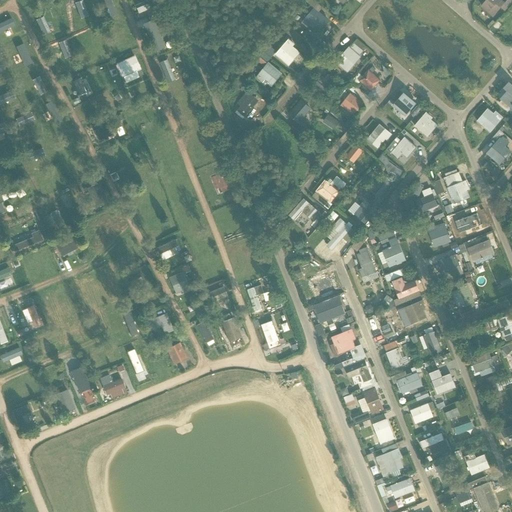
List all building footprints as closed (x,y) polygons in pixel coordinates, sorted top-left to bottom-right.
[(309,26),(317,33),(328,20),(319,12),(323,8),(313,0),(307,0),(306,2),(310,5),(306,10),(310,13),(302,22),(308,27),(309,26)] [(511,2),(509,0),(507,0),(504,3),(500,0),(483,0),(485,1),(481,7),(493,17),(500,8),(505,12),(511,3),(511,2)] [(294,45),(289,40),(275,55),(288,67),(300,54),(293,47),(294,45)] [(347,74),(361,57),(359,56),(363,51),(363,52),(366,49),(356,41),(354,44),(353,44),(350,48),(349,47),(335,63),(347,74)] [(264,52),(271,59),(276,53),(269,46),(264,52)] [(271,87),(282,74),(268,63),(271,59),(264,52),(259,58),(260,58),(257,61),(265,67),(255,79),(264,86),(266,84),(271,87)] [(370,92),(380,81),(372,74),(375,70),(372,68),(369,71),(368,71),(359,82),(370,92)] [(326,98),(335,88),(329,83),(332,79),(327,74),(324,79),(322,77),(313,87),(326,98)] [(343,83),(346,86),(352,79),(349,76),(343,83)] [(511,109),(511,108),(511,85),(509,82),(503,89),(506,92),(500,99),(511,109)] [(245,118),(259,101),(251,95),(250,96),(246,93),(237,104),(240,106),(236,111),(245,118)] [(405,118),(416,104),(404,93),(392,106),(403,116),(405,118)] [(340,106),(353,116),(363,104),(350,94),(340,106)] [(311,110),(301,101),(288,115),(291,118),(289,120),(294,124),(296,123),(301,127),(307,120),(304,117),(311,110)] [(490,134),(503,118),(496,111),(493,114),(487,109),(476,122),(490,134)] [(433,118),(426,113),(414,127),(427,138),(438,125),(432,120),(433,118)] [(334,130),(339,122),(328,115),(323,123),(334,130)] [(99,142),(114,135),(108,123),(93,130),(99,142)] [(301,138),(305,133),(295,124),(290,130),(299,138),(299,137),(301,138)] [(387,140),(392,135),(379,125),(370,136),(371,136),(367,140),(374,146),(377,142),(381,145),(386,139),(387,140)] [(406,159),(416,148),(404,138),(401,141),(396,137),(385,150),(397,160),(401,155),(406,159)] [(499,166),(511,152),(505,147),(509,142),(503,137),(501,139),(500,138),(486,154),(486,155),(484,157),(489,162),(490,161),(497,167),(499,165),(499,166)] [(345,157),(353,163),(363,152),(355,146),(345,157)] [(124,148),(106,155),(111,166),(128,159),(124,148)] [(397,181),(404,173),(383,155),(378,160),(384,166),(388,174),(383,187),(377,192),(383,196),(392,183),(395,181),(395,180),(397,181)] [(112,186),(123,180),(118,171),(107,177),(112,186)] [(453,205),(469,199),(466,191),(469,190),(466,181),(462,182),(458,173),(455,174),(454,171),(445,175),(447,178),(444,179),(453,205)] [(330,204),(346,184),(337,177),(333,182),(330,179),(327,183),(325,181),(312,197),(328,210),(332,205),(330,204)] [(108,203),(98,183),(86,189),(92,201),(89,203),(92,210),(108,203)] [(439,206),(437,206),(430,188),(422,191),(424,198),(414,201),(420,214),(427,211),(432,213),(435,220),(444,217),(439,206)] [(311,218),(317,211),(304,199),(290,215),(295,219),(302,211),(311,218)] [(375,223),(382,215),(376,210),(378,207),(374,204),(372,206),(370,205),(364,200),(359,206),(355,203),(348,211),(353,215),(354,215),(358,218),(358,219),(364,224),(364,223),(368,227),(373,221),(375,223)] [(447,216),(454,214),(451,205),(444,207),(447,216)] [(46,214),(51,229),(65,225),(61,209),(46,214)] [(325,218),(330,214),(325,209),(320,214),(323,217),(324,217),(325,218)] [(327,218),(332,223),(338,216),(333,212),(327,218)] [(332,250),(351,229),(350,228),(352,226),(348,222),(347,224),(341,219),(333,227),(339,232),(327,245),(332,250)] [(433,249),(451,243),(445,224),(435,227),(433,223),(426,225),(433,249)] [(343,239),(349,244),(359,231),(354,227),(343,239)] [(23,240),(15,244),(18,251),(45,239),(40,229),(21,237),(23,240)] [(367,232),(372,245),(376,243),(373,240),(375,239),(371,230),(367,232)] [(351,247),(357,252),(368,237),(362,232),(351,247)] [(71,235),(55,244),(61,257),(78,249),(71,235)] [(402,263),(406,261),(396,238),(388,241),(391,247),(382,251),(382,252),(378,254),(382,265),(387,263),(389,268),(396,265),(397,266),(402,264),(402,263)] [(491,255),(494,254),(489,241),(467,251),(472,263),(477,260),(477,262),(475,263),(477,267),(479,266),(479,267),(494,261),(491,255)] [(0,250),(0,259),(9,256),(6,248),(0,250)] [(364,283),(378,278),(367,248),(359,251),(360,253),(356,255),(361,269),(358,270),(364,283)] [(446,280),(463,274),(455,254),(438,261),(446,280)] [(298,278),(303,276),(300,269),(295,271),(298,278)] [(320,297),(336,290),(329,274),(328,274),(326,270),(317,274),(318,278),(310,281),(313,288),(316,287),(320,297)] [(386,282),(393,280),(391,274),(384,276),(386,282)] [(139,290),(152,283),(148,275),(134,282),(139,290)] [(397,306),(421,296),(415,281),(405,285),(402,278),(391,282),(398,299),(393,301),(395,306),(397,306)] [(458,310),(475,304),(467,283),(457,287),(458,289),(451,292),(458,310)] [(253,311),(263,308),(255,286),(245,289),(253,311)] [(389,309),(395,306),(393,301),(387,295),(381,304),(389,309)] [(320,323),(345,314),(338,296),(314,306),(317,315),(315,315),(317,320),(319,319),(320,323)] [(410,325),(427,318),(419,301),(403,308),(410,325)] [(36,305),(23,310),(30,329),(43,324),(36,305)] [(397,306),(395,306),(389,309),(391,313),(392,312),(393,314),(399,312),(397,306)] [(148,318),(150,327),(169,322),(167,313),(148,318)] [(511,337),(511,335),(511,334),(511,314),(498,320),(497,316),(478,323),(481,332),(484,333),(490,331),(491,332),(492,332),(493,332),(495,331),(496,331),(497,329),(495,324),(496,323),(497,322),(496,321),(497,321),(502,336),(501,337),(502,340),(504,339),(505,342),(511,339),(511,337)] [(0,316),(0,340),(1,340),(3,343),(10,340),(0,316)] [(226,341),(238,336),(232,320),(220,325),(226,341)] [(203,343),(212,338),(204,321),(194,325),(203,343)] [(315,326),(319,336),(325,334),(321,324),(315,326)] [(430,356),(442,351),(435,332),(433,332),(432,328),(424,331),(424,332),(419,334),(420,337),(419,338),(424,350),(427,349),(428,351),(425,353),(426,356),(429,354),(430,356)] [(361,345),(355,347),(353,341),(356,340),(352,331),(329,339),(337,357),(342,354),(342,353),(349,350),(353,359),(365,354),(361,345)] [(165,347),(171,364),(185,359),(179,342),(165,347)] [(386,352),(397,347),(395,342),(384,346),(386,352)] [(511,343),(498,349),(503,359),(511,351),(511,343)] [(11,360),(13,365),(26,359),(19,346),(1,355),(5,363),(11,360)] [(385,353),(392,370),(405,365),(404,364),(408,362),(406,357),(402,359),(398,348),(385,353)] [(362,389),(376,384),(373,375),(372,375),(368,362),(365,354),(353,359),(334,366),(335,368),(343,365),(344,368),(349,379),(352,378),(355,385),(358,384),(360,390),(362,389)] [(495,371),(494,367),(499,364),(496,356),(491,358),(489,354),(470,361),(475,374),(473,374),(474,376),(480,374),(481,377),(495,371)] [(76,392),(89,388),(81,364),(68,368),(76,392)] [(416,389),(423,386),(419,377),(423,376),(419,366),(411,369),(413,374),(412,375),(411,373),(406,375),(405,372),(391,377),(393,384),(397,382),(402,395),(409,392),(410,395),(418,392),(416,389)] [(442,393),(456,388),(450,374),(442,377),(439,370),(429,374),(437,395),(438,395),(438,396),(439,396),(442,395),(442,393)] [(119,378),(110,380),(108,374),(98,377),(104,398),(123,393),(119,378)] [(488,387),(496,384),(494,376),(485,379),(488,387)] [(372,415),(384,410),(376,391),(380,389),(378,383),(376,384),(362,389),(365,398),(358,401),(363,414),(368,412),(370,411),(372,415)] [(491,395),(499,392),(498,389),(502,387),(501,383),(488,387),(491,395)] [(66,388),(52,393),(59,413),(73,407),(66,388)] [(417,401),(429,397),(426,390),(419,393),(419,394),(415,395),(417,401)] [(346,404),(354,400),(352,394),(343,398),(346,404)] [(415,425),(433,417),(431,412),(435,410),(432,402),(428,404),(427,403),(410,411),(415,425)] [(30,403),(12,410),(19,430),(31,426),(27,415),(34,413),(30,403)] [(447,420),(459,415),(457,408),(445,414),(447,420)] [(371,419),(368,412),(363,414),(353,418),(352,419),(354,425),(371,419)] [(380,445),(395,439),(386,419),(372,425),(380,445)] [(438,428),(443,427),(441,421),(436,423),(436,421),(429,424),(431,430),(438,427),(438,428)] [(456,436),(473,430),(471,423),(454,429),(456,436)] [(507,446),(511,443),(511,425),(501,430),(507,446)] [(442,456),(451,453),(446,439),(444,440),(441,434),(419,442),(422,449),(428,447),(432,455),(441,452),(442,456)] [(402,458),(399,449),(398,449),(396,444),(381,450),(383,455),(375,458),(383,478),(383,477),(385,481),(401,474),(399,469),(404,468),(400,459),(402,458)] [(463,463),(463,459),(460,451),(455,453),(459,465),(463,463)] [(471,476),(490,469),(484,455),(476,458),(474,453),(464,457),(471,476)] [(442,484),(455,479),(446,458),(433,463),(435,470),(436,469),(442,484)] [(0,491),(9,488),(7,482),(10,481),(4,468),(0,469),(0,491)] [(482,511),(493,511),(500,510),(489,482),(487,483),(485,477),(466,484),(469,491),(473,489),(482,511)] [(415,492),(410,479),(390,486),(394,499),(415,492)] [(460,500),(469,497),(465,486),(456,490),(460,500)] [(388,511),(389,511),(397,509),(394,501),(386,505),(388,511)]
